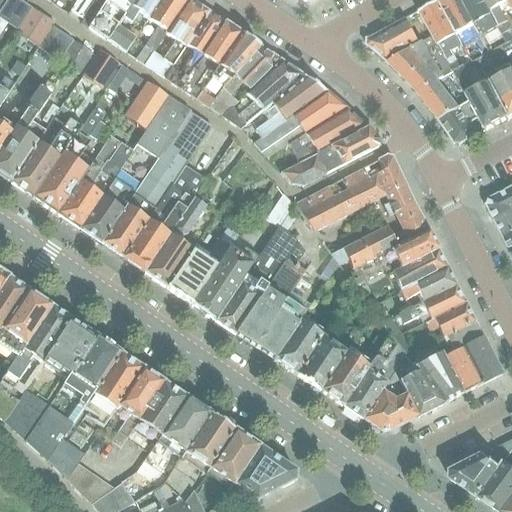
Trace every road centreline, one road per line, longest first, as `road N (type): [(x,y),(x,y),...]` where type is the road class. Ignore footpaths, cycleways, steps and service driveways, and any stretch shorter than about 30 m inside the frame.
road 1 (tertiary): [(361,468),(0,223)]
road 2 (residential): [(439,180),(385,100),(311,42)]
road 3 (residential): [(511,323),(439,180)]
road 4 (residential): [(372,475),(511,401)]
